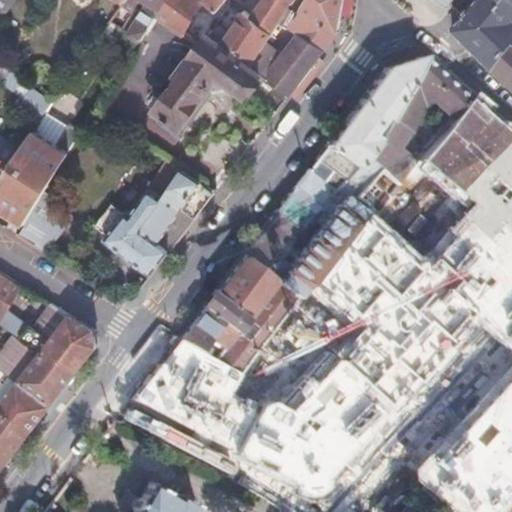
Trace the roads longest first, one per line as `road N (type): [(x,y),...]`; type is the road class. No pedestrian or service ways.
road 1 (residential): [(390,7),(141,333)]
road 2 (residential): [(141,333),(4,511)]
road 3 (residential): [(141,333),(0,245)]
road 4 (tertiary): [(511,118),(390,7)]
